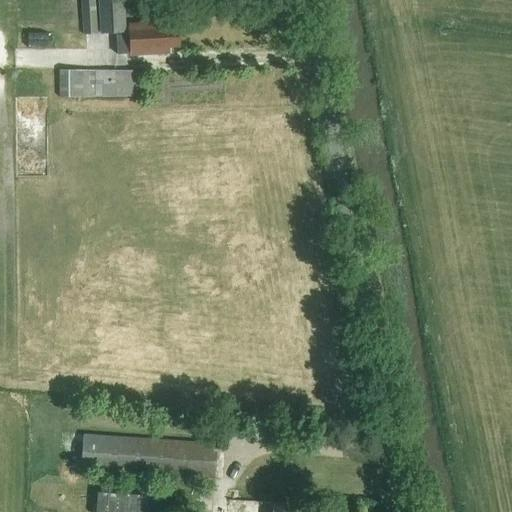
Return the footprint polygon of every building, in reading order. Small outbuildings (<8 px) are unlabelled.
[(80,0),(83,35),(98,34),(95,0),(80,0)] [(123,0),(96,0),(99,34),(116,32),(118,54),(131,53),(131,56),(169,53),(169,47),(179,46),(178,27),(168,28),(168,22),(129,25),(129,31),(125,32),(123,0)] [(58,70),(59,97),(132,96),(132,69),(58,70)] [(82,434),(80,470),(213,480),(216,443),(82,434)] [(97,492),(96,511),(156,511),(157,495),(97,492)]
